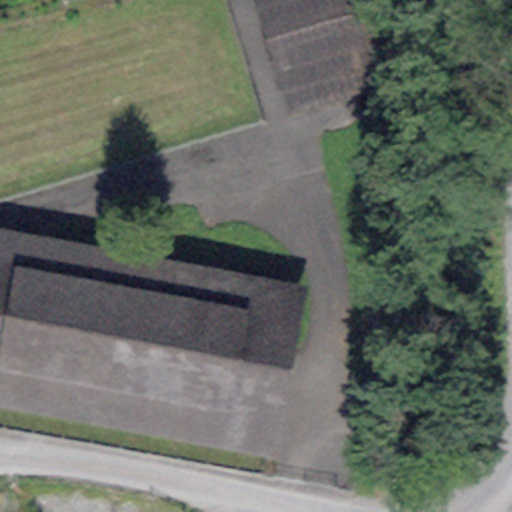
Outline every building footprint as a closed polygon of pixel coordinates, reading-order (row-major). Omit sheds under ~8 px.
[(257,0),(291,109),(386,80),(362,0),(257,0)] [(326,136),(344,195),(374,186),(356,127),(326,136)] [(246,198),(260,242),(290,232),(276,188),(246,198)] [(0,241),(0,399),(268,449),(296,297),(0,241)] [(0,489),(0,511),(10,511),(10,489),(0,489)]
